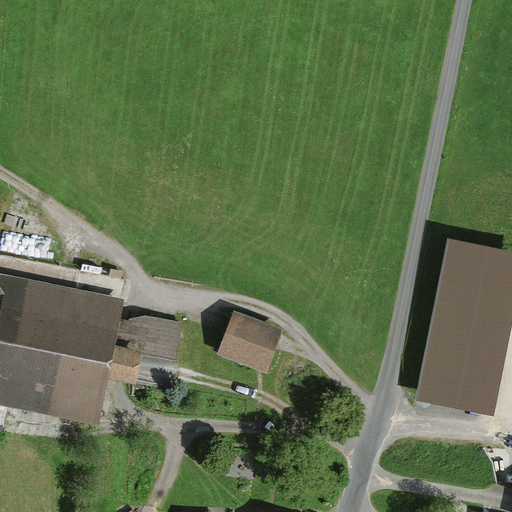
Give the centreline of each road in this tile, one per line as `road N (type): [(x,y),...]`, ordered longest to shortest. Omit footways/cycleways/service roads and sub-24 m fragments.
road 1 (unclassified): [(349,511),(395,345),(464,0)]
road 2 (track): [(0,172),(95,230),(150,284),(280,317),(379,413)]
road 3 (track): [(12,418),(83,431),(143,423),(371,438)]
road 4 (track): [(511,425),(491,431),(379,413)]
